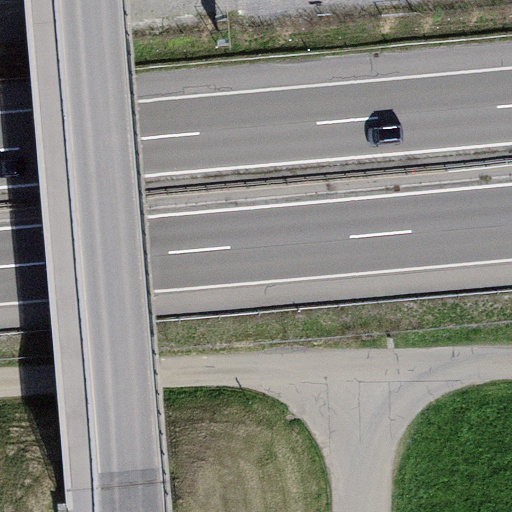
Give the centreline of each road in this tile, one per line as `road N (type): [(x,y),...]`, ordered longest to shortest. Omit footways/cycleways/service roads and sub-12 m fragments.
road 1 (motorway): [(0,269),(511,224)]
road 2 (motorway): [(511,104),(0,148)]
road 3 (secondary): [(88,0),(129,511)]
road 4 (track): [(511,362),(0,381)]
road 5 (track): [(358,367),(360,511)]
